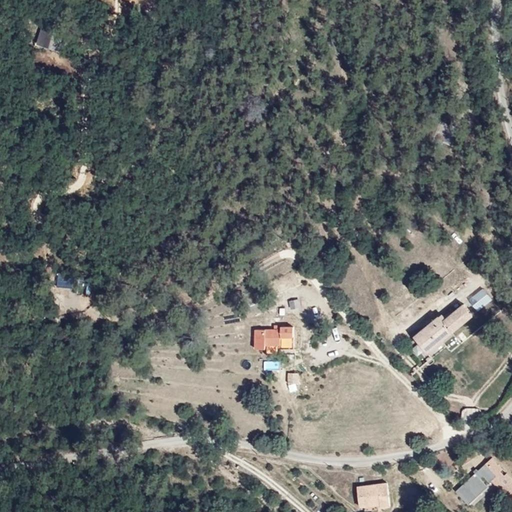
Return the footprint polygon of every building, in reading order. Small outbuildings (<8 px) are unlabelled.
[(56,286),(73,286),(73,269),(56,269),(56,286)] [(469,298),(478,309),(492,298),(483,287),(469,298)] [(441,308),(413,335),(434,356),(480,312),(469,301),(451,319),(441,308)] [(280,328),(255,329),(255,347),(264,347),(264,342),(280,342),(280,328)] [(298,371),(289,371),(288,380),(298,380),(298,371)] [(461,418),(472,420),(475,408),(463,406),(461,418)] [(511,475),(497,458),(482,471),(494,485),(501,480),(510,490),(511,488),(511,475)] [(391,480),(358,485),(361,508),(394,503),(391,480)]
